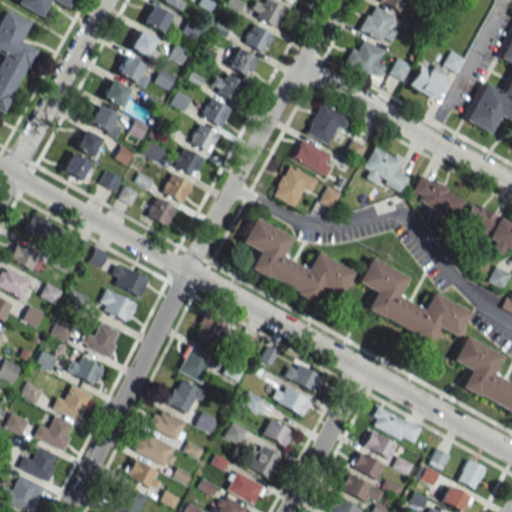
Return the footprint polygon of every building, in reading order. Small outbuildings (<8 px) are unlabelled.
[(16,0),(15,3),(39,15),(45,0),(57,0),(66,5),(68,0),(16,0)] [(180,0),(156,0),(178,10),(182,1),(180,0)] [(252,17),(262,0),(278,9),(269,26),(252,17)] [(376,0),(376,1),(396,12),(402,0),(376,0)] [(141,22),(151,5),(167,15),(157,32),(141,22)] [(383,43),(396,19),(369,5),(357,29),(383,43)] [(2,11),(0,14),(0,111),(32,50),(15,41),(25,23),(2,11)] [(511,24),(494,59),(511,68),(497,93),(481,84),(460,121),(483,133),(494,115),(511,124),(511,122),(511,24)] [(239,42),(249,25),(265,34),(255,51),(239,42)] [(127,47),(136,30),(153,39),(143,56),(127,47)] [(341,63),(373,81),(382,65),(374,61),(380,50),(356,37),(341,63)] [(224,66),(234,49),(250,59),(240,76),(224,66)] [(447,51),(460,58),(452,73),(438,66),(447,51)] [(114,72),(124,55),(140,64),(130,81),(114,72)] [(393,58),(406,65),(398,80),(384,73),(393,58)] [(444,74),(420,61),(406,85),(431,98),(444,74)] [(214,92),(223,76),(240,85),(230,102),(214,92)] [(100,97),(109,80),(126,89),(116,106),(100,97)] [(198,116),(207,99),(224,108),(214,125),(198,116)] [(317,103),(345,118),(339,129),(332,126),(322,144),(301,133),(317,103)] [(86,121),(96,104),(112,114),(102,131),(86,121)] [(136,139),(144,127),(132,119),(125,132),(136,139)] [(184,142),(194,124),(213,135),(206,148),(203,146),(201,151),(184,142)] [(72,147),(82,129),(98,139),(88,156),(72,147)] [(347,139),(360,146),(352,161),(339,154),(347,139)] [(138,154),(153,162),(161,148),(146,140),(138,154)] [(297,140),(324,155),(320,163),(326,167),(321,177),(287,158),(297,140)] [(398,158),(371,146),(358,174),(398,193),(406,176),(393,170),(398,158)] [(169,166),(179,148),(198,159),(191,172),(188,170),(185,175),(169,166)] [(60,170),(69,153),(86,162),(76,179),(60,170)] [(283,165),(312,180),(306,192),(299,188),(289,207),(268,196),(283,165)] [(117,176),(102,169),(96,184),(110,190),(117,176)] [(157,191),(167,174),(186,185),(179,198),(176,196),(173,201),(157,191)] [(407,196),(453,218),(463,197),(417,175),(407,196)] [(127,205),(134,192),(122,185),(115,198),(127,205)] [(323,186),(336,193),(327,208),(314,201),(323,186)] [(143,214),(153,197),(169,206),(159,223),(143,214)] [(458,220),(481,233),(492,214),(469,201),(458,220)] [(50,223),(29,213),(20,231),(40,241),(50,223)] [(486,247),(501,253),(504,247),(511,249),(511,221),(497,216),(486,247)] [(249,218),(286,239),(276,256),(302,270),(311,253),(348,273),(335,297),(317,287),(307,304),(245,269),(254,252),(236,243),(249,218)] [(84,242),(72,237),(64,253),(76,258),(84,242)] [(43,259),(14,242),(5,257),(34,274),(43,259)] [(96,268),(104,253),(92,247),(85,262),(96,268)] [(365,259),(402,279),(392,297),(418,311),(427,294),(464,314),(451,337),(432,327),(423,344),(361,310),(370,293),(352,283),(365,259)] [(105,281),(135,297),(145,280),(115,263),(105,281)] [(0,289),(17,298),(26,280),(0,267),(0,289)] [(36,295),(51,304),(59,291),(44,283),(36,295)] [(132,303),(103,288),(93,308),(122,322),(132,303)] [(511,300),(503,296),(497,308),(511,315),(511,300)] [(32,326),(39,312),(27,306),(20,320),(32,326)] [(213,345),(223,321),(202,312),(191,336),(213,345)] [(64,339),(67,328),(52,324),(49,335),(64,339)] [(83,330),(77,345),(105,357),(116,332),(97,324),(92,334),(83,330)] [(460,337),(497,358),(487,375),(511,388),(511,419),(456,388),(465,371),(447,362),(460,337)] [(173,370),(194,382),(208,357),(187,345),(173,370)] [(46,370),(52,357),(39,351),(33,365),(46,370)] [(91,385),(99,368),(71,354),(62,372),(91,385)] [(0,378),(7,383),(17,368),(2,359),(0,362),(0,378)] [(310,393),(319,376),(289,360),(280,377),(310,393)] [(189,416),(201,391),(174,378),(161,402),(189,416)] [(31,403),(39,388),(24,381),(17,396),(31,403)] [(306,401),(277,383),(267,398),(297,416),(306,401)] [(88,395),(69,385),(63,396),(56,393),(49,407),(75,420),(88,395)] [(236,406),(252,415),(261,400),(245,391),(236,406)] [(365,423),(408,446),(418,428),(374,405),(365,423)] [(185,423),(153,408),(144,426),(176,441),(185,423)] [(0,425),(0,426),(16,435),(24,420),(8,411),(0,425)] [(44,428),(37,423),(30,435),(58,450),(71,426),(51,416),(44,428)] [(289,431),(267,418),(258,434),(281,446),(289,431)] [(235,444),(243,430),(229,422),(221,436),(235,444)] [(368,431),(393,444),(384,460),(359,446),(368,431)] [(131,451),(165,467),(174,449),(140,432),(131,451)] [(42,481),(55,457),(27,442),(14,466),(42,481)] [(264,478),(276,455),(253,443),(242,466),(264,478)] [(437,470),(445,455),(433,448),(425,464),(437,470)] [(355,451),(380,464),(371,480),(346,466),(355,451)] [(409,464),(394,456),(389,467),(404,474),(409,464)] [(150,491),(159,474),(130,458),(121,475),(150,491)] [(453,480),(471,488),(481,467),(464,459),(453,480)] [(233,472),(258,485),(250,501),(225,487),(233,472)] [(344,473),(369,487),(361,502),(335,488),(344,473)] [(0,500),(23,511),(28,511),(40,487),(16,475),(8,491),(0,487),(0,500)] [(143,496),(119,483),(104,511),(137,511),(135,511),(143,496)] [(436,501),(458,511),(459,511),(467,496),(444,485),(436,501)] [(213,511),(222,496),(247,510),(245,511),(213,511)] [(333,496),(358,509),(356,511),(325,511),(324,511),(333,496)]
